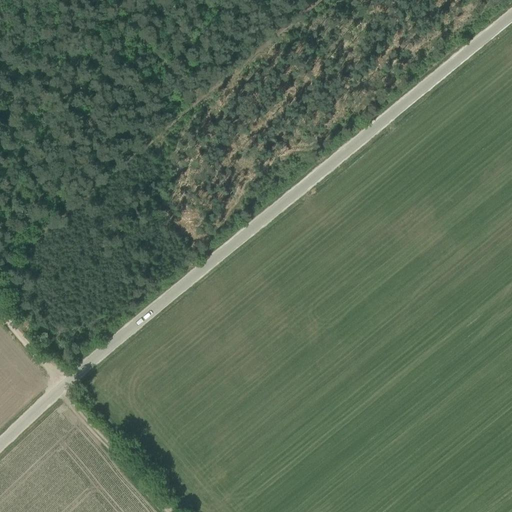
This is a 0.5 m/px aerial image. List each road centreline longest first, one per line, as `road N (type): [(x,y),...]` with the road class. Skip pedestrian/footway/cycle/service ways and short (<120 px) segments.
road 1 (unclassified): [(0,445),(511,15)]
road 2 (track): [(324,0),(0,271)]
road 3 (track): [(168,511),(62,386)]
road 4 (track): [(199,103),(107,0)]
